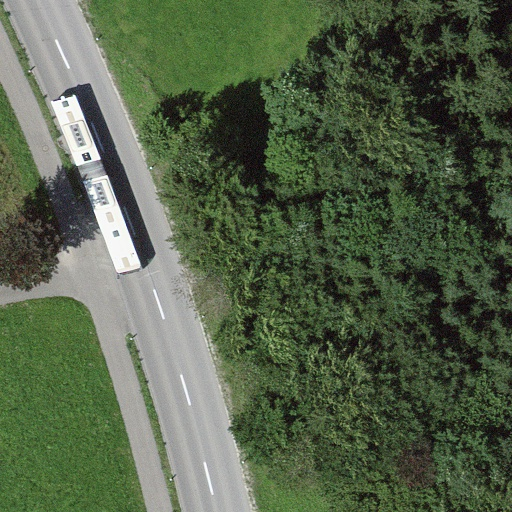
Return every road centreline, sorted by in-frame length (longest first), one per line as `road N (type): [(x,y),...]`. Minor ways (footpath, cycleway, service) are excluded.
road 1 (secondary): [(41,0),(151,255),(220,511)]
road 2 (track): [(151,255),(0,284)]
